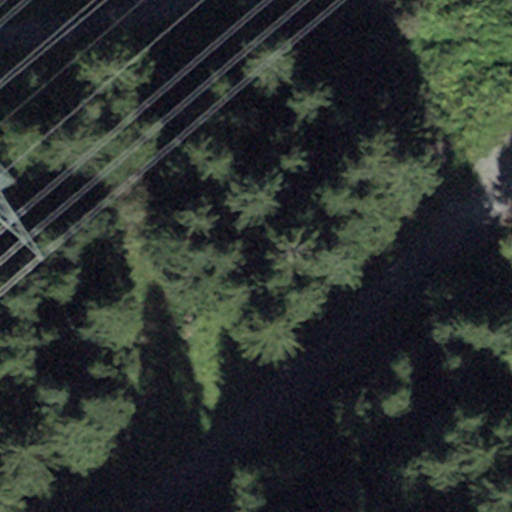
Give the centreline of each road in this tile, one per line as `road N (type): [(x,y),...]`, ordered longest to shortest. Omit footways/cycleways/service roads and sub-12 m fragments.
road 1 (track): [(156,511),(269,414),(441,207),(511,170)]
road 2 (track): [(161,0),(144,10),(0,29)]
